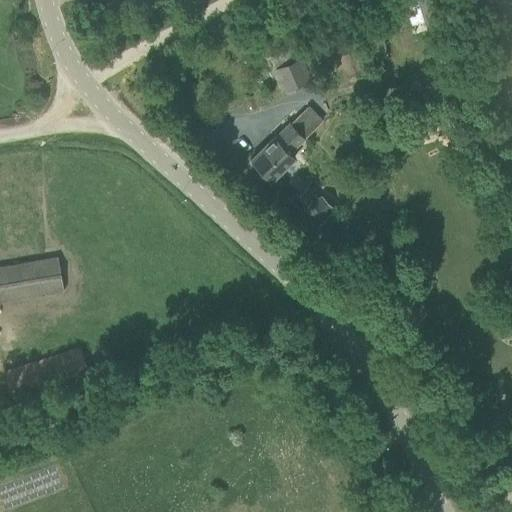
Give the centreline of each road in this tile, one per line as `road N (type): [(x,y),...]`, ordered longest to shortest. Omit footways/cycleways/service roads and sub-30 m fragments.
road 1 (tertiary): [(441,511),(375,367),(340,324),(76,84),(47,0)]
road 2 (track): [(48,139),(76,84),(221,0)]
road 3 (track): [(140,142),(92,134),(0,145)]
road 4 (track): [(511,132),(506,78),(478,0)]
